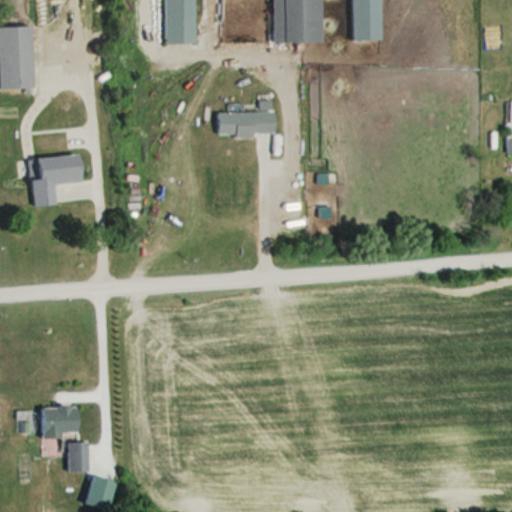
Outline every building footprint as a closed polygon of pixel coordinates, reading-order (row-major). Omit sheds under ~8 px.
[(270,0),(270,42),(320,42),(319,0),(270,0)] [(0,88),(31,87),(30,25),(0,25),(0,88)] [(214,111),(215,135),(272,134),(271,111),(214,111)] [(29,179),(31,206),(53,204),(51,183),(79,181),(77,153),(35,157),(36,178),(29,179)] [(39,406),(39,438),(59,438),(59,432),(74,432),(74,406),(39,406)] [(86,441),(66,442),(66,471),(87,471),(86,441)]
